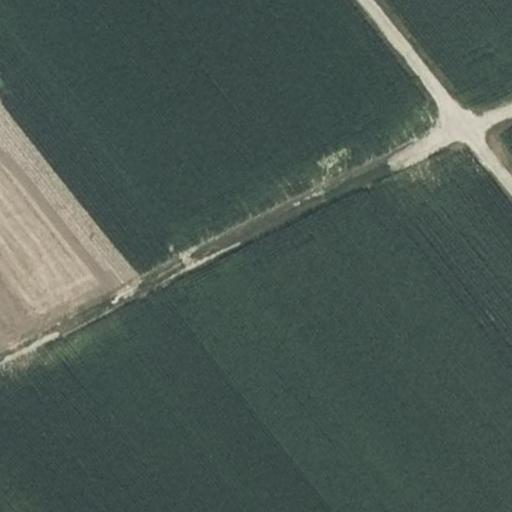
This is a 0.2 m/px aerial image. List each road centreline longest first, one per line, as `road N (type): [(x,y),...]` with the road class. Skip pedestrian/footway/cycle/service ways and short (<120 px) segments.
road 1 (track): [(511,107),(0,357)]
road 2 (track): [(369,0),(511,182)]
